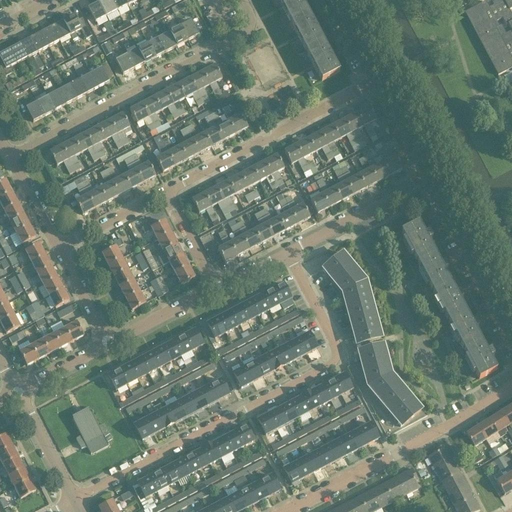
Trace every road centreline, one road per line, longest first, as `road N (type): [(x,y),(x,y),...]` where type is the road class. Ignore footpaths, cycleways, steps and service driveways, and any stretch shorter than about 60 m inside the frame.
road 1 (residential): [(76,500),(332,362),(335,343),(287,251)]
road 2 (residential): [(11,156),(245,34),(251,17),(242,0)]
road 3 (residential): [(286,511),(511,386)]
road 4 (residential): [(164,192),(378,79)]
road 5 (residential): [(511,334),(429,178)]
road 6 (residential): [(287,251),(429,178)]
road 7 (residential): [(76,500),(18,390)]
